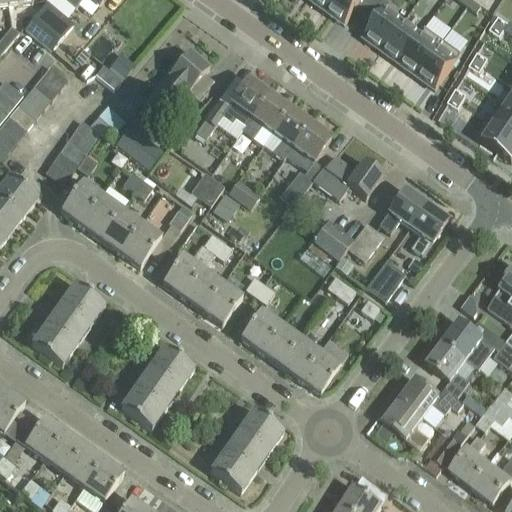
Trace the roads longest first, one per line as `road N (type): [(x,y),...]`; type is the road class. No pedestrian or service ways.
road 1 (residential): [(328,432),(86,261),(56,250),(30,263),(0,304)]
road 2 (residential): [(489,210),(485,194),(211,0)]
road 3 (residential): [(328,432),(489,210)]
road 4 (residential): [(202,511),(0,363)]
road 5 (residential): [(439,511),(328,432)]
